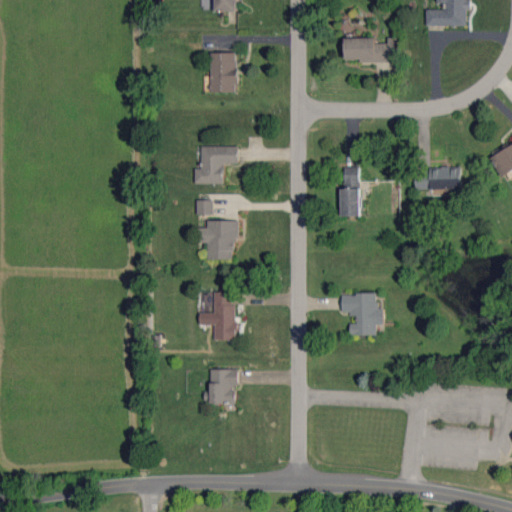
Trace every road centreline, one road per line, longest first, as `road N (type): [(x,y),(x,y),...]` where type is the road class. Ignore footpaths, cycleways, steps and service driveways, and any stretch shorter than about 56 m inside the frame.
road 1 (residential): [(511,509),(406,489),(298,483),(149,483),(0,501)]
road 2 (residential): [(298,483),(300,0)]
road 3 (residential): [(300,110),(400,111),(460,101),(485,88),(511,49)]
